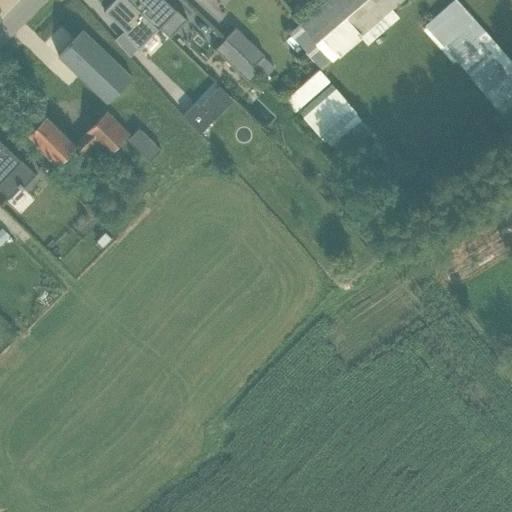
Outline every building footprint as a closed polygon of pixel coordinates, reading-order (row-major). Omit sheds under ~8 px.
[(157,28),(129,0),(110,0),(102,9),(138,46),(157,28)] [(165,0),(129,0),(157,28),(170,38),(186,20),(165,0)] [(326,0),(289,33),(319,68),(322,71),(404,0),(326,0)] [(511,63),(455,0),(454,0),(424,27),(508,123),(511,127),(511,63)] [(264,56),(239,32),(227,44),(252,68),(264,56)] [(84,35),(61,59),(106,104),(130,80),(84,35)] [(319,68),(281,100),(293,114),(296,110),(328,147),(333,143),(358,173),(388,147),(322,71),(319,68)] [(107,112),(74,144),(46,117),(27,136),(57,166),(66,157),(85,176),(95,165),(81,152),(92,141),(106,156),(128,133),(107,112)] [(0,141),(0,187),(12,199),(35,176),(0,141)] [(465,247),(431,262),(436,274),(471,259),(465,247)]
